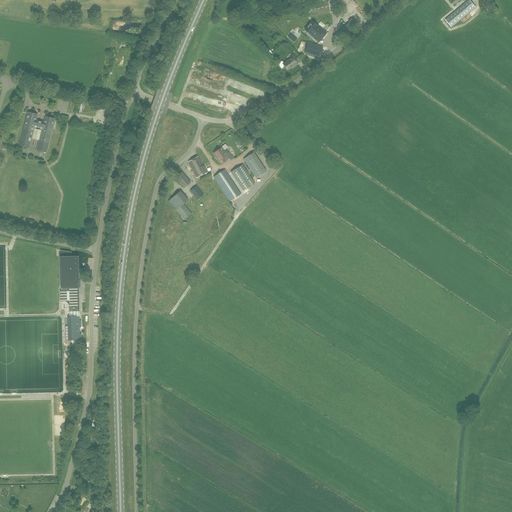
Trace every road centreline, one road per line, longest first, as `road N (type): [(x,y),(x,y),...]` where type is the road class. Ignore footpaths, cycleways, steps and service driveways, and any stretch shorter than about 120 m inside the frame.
road 1 (primary): [(119,511),(121,275),(132,204),(164,91),(204,0)]
road 2 (unclassified): [(139,511),(136,312),(146,234),(159,179),(193,145),(203,117)]
road 3 (unclassified): [(54,511),(90,384),(97,250)]
road 4 (unclassified): [(203,117),(228,121),(255,112),(396,0)]
road 5 (unclassified): [(97,250),(132,91)]
